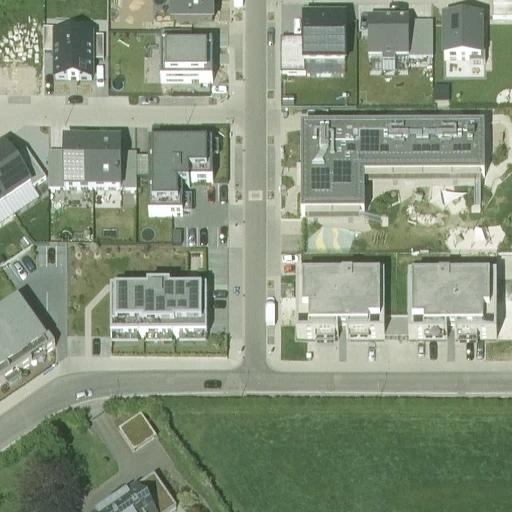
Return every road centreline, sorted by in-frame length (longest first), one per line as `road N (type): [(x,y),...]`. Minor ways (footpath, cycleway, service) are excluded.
road 1 (residential): [(252,387),(253,120)]
road 2 (residential): [(0,439),(69,392),(252,387)]
road 3 (residential): [(252,387),(511,385)]
road 4 (residential): [(0,119),(253,120)]
road 5 (residential): [(253,120),(253,0)]
